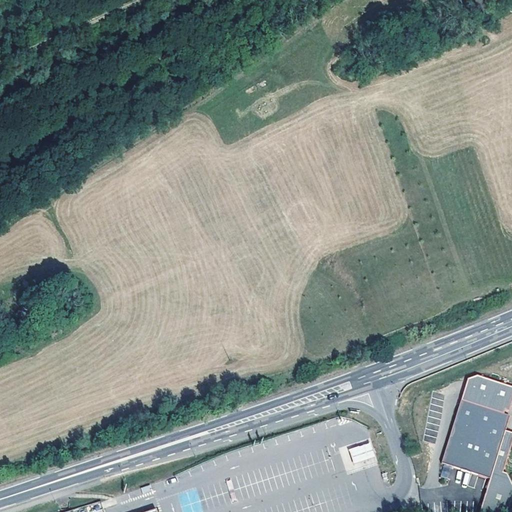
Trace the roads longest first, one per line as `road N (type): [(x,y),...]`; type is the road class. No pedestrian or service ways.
road 1 (secondary): [(0,503),(511,322)]
road 2 (track): [(143,0),(0,66)]
